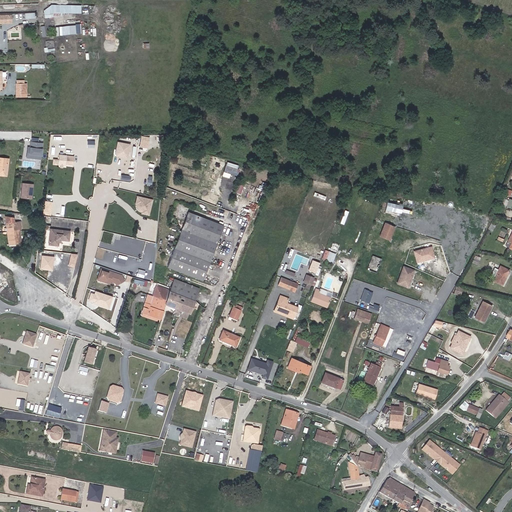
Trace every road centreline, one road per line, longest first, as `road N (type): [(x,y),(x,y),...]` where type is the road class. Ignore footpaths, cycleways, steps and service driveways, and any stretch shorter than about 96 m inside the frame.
road 1 (residential): [(0,306),(334,414),(396,454)]
road 2 (unknown): [(193,368),(245,227)]
road 3 (residential): [(483,369),(396,454)]
